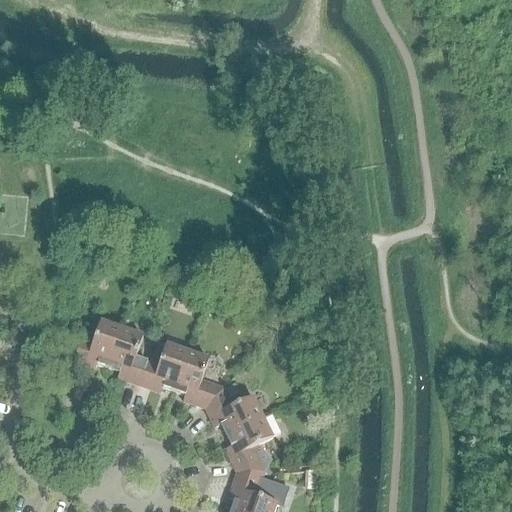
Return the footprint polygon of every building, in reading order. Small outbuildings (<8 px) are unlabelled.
[(95,367),(106,371),(120,332),(99,324),(91,346),(79,341),(71,365),(93,373),(95,367)] [(116,381),(137,388),(146,365),(134,361),(141,339),(120,332),(106,371),(118,375),(116,381)] [(161,390),(172,394),(186,355),(165,347),(157,369),(146,365),(137,388),(159,396),(161,390)] [(182,404),(204,411),(222,391),(200,383),(207,362),(186,355),(172,394),(184,398),(182,404)] [(219,428),(224,439),(261,421),(251,400),(231,410),(222,391),(204,411),(213,431),(219,428)] [(262,422),(261,421),(224,439),(229,449),(224,452),(234,473),(252,472),(259,468),(268,464),(263,455),(255,459),(251,451),(280,436),(271,417),(262,422)] [(232,503),(229,511),(272,511),(275,507),(265,503),(266,494),(270,485),(260,481),(252,478),(234,479),(227,501),(232,503)]
